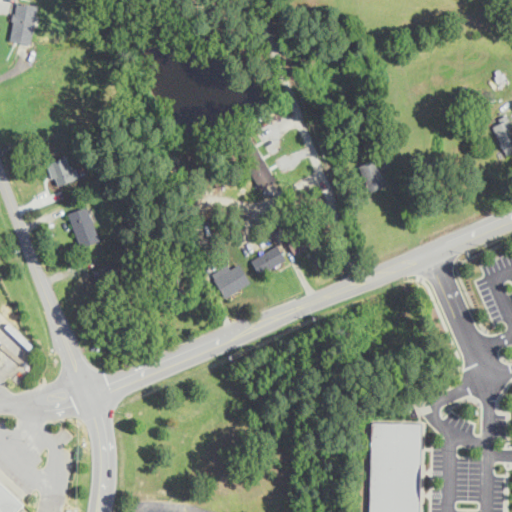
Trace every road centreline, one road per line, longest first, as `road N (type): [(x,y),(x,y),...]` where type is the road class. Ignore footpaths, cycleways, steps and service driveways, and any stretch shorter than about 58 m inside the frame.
road 1 (tertiary): [(88,394),(511,214)]
road 2 (residential): [(88,394),(0,171)]
road 3 (residential): [(98,511),(104,467),(88,394)]
